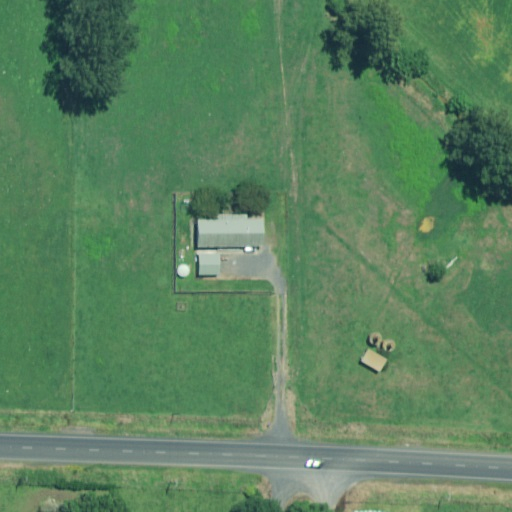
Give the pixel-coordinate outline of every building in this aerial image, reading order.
[(260,248),(259,221),(195,222),(195,248),(260,248)] [(219,276),(218,255),(198,255),(198,276),(219,276)] [(190,274),(191,271),(190,269),(189,267),(188,265),(186,264),(183,263),(181,264),(179,265),(177,266),(176,268),(175,271),(176,273),(177,275),(178,277),(180,278),(183,279),(185,278),(187,277),(189,276),(190,274)] [(381,342),(382,340),(382,337),(381,335),(379,333),(377,332),(374,331),(372,332),(369,333),(367,334),(366,337),(366,339),(366,342),(367,344),(369,346),(371,347),(373,348),(376,347),(378,346),(380,345),(381,342)] [(396,350),(396,347),(396,345),(395,342),(393,341),(391,339),(389,339),(386,339),(384,340),(382,342),(381,344),(380,347),(380,349),(381,351),(383,353),(385,355),(388,355),(390,355),(393,354),(395,352),(396,350)] [(385,361),(366,351),(359,363),(378,373),(385,361)]
